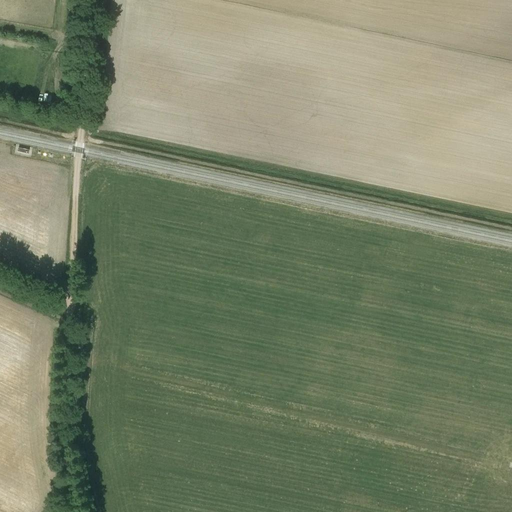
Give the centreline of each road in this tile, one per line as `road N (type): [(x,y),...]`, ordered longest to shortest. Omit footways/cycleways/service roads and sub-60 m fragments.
road 1 (track): [(95,0),(70,297)]
road 2 (track): [(70,297),(62,415),(76,511)]
